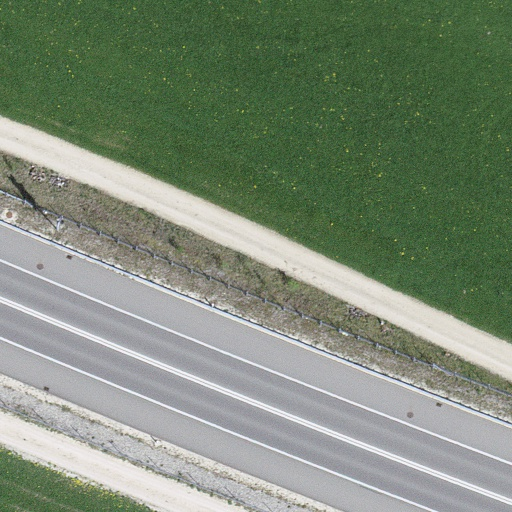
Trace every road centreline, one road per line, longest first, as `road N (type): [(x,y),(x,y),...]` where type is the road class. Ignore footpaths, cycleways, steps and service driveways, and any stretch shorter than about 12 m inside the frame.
road 1 (track): [(0,133),(264,239),(511,360)]
road 2 (trunk): [(0,296),(511,500)]
road 3 (track): [(221,511),(0,424)]
